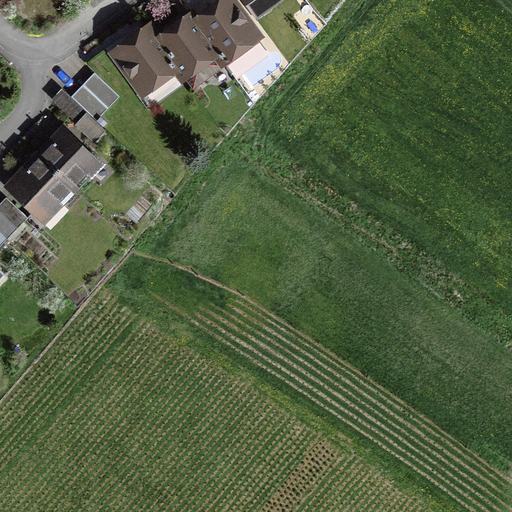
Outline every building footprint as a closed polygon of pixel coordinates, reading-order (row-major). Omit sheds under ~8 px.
[(227,0),(196,23),(215,51),(232,74),(266,50),(230,0),(227,0)] [(267,8),(261,0),(242,0),(255,17),(267,8)] [(261,0),(267,8),(278,0),(277,0),(261,0)] [(159,41),(175,66),(182,75),(215,51),(196,23),(192,17),(159,41)] [(175,66),(159,41),(150,29),(115,54),(142,91),(175,66)] [(94,72),(71,96),(96,120),(119,96),(94,72)] [(63,131),(39,155),(73,188),(87,174),(91,177),(103,164),(91,153),(89,155),(63,131)] [(73,188),(39,155),(8,188),(28,207),(36,199),(49,212),(59,203),(73,188)] [(6,197),(0,203),(0,212),(17,229),(28,218),(6,197)] [(0,212),(0,233),(7,240),(17,229),(0,212)]
